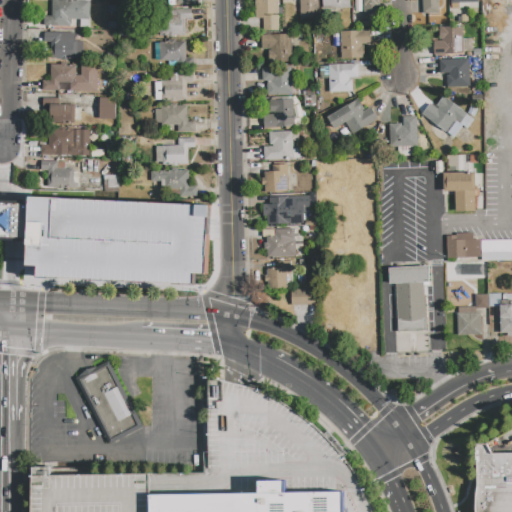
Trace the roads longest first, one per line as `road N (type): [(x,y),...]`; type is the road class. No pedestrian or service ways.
road 1 (residential): [(233,317),(226,0)]
road 2 (secondary): [(233,317),(39,306),(3,316)]
road 3 (secondary): [(400,430),(324,357),(233,317)]
road 4 (residential): [(2,146),(12,0)]
road 5 (secondary): [(271,367),(326,401),(376,456)]
road 6 (residential): [(511,373),(458,391),(400,430)]
